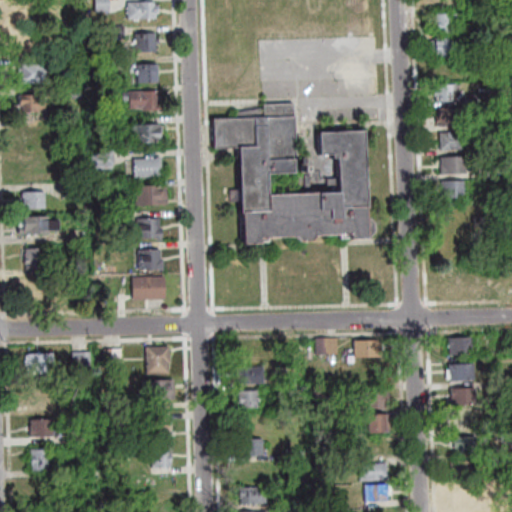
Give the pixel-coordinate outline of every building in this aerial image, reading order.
[(81,0),(81,10),(67,10),(67,0),(81,0)] [(97,13),(97,0),(111,0),(112,12),(97,13)] [(157,6),(161,6),(161,15),(157,15),(157,20),(130,20),(130,3),(157,2),(157,6)] [(20,26),(20,22),(14,22),(14,9),(19,9),(19,7),(45,6),(45,25),(20,26)] [(436,34),(435,25),(430,25),(430,18),(435,18),(435,15),(460,15),(460,24),(454,24),(454,34),(436,34)] [(83,39),(68,39),(68,27),(83,26),(83,39)] [(111,37),(111,26),(127,26),(127,37),(111,37)] [(158,53),(138,54),(138,50),(133,50),(133,45),(138,45),(138,34),(157,33),(158,40),(160,40),(161,45),(158,45),(158,53)] [(20,58),(20,46),(16,46),(16,36),(38,35),(38,57),(20,58)] [(462,39),(463,58),(437,59),(437,56),(431,56),(431,47),(437,47),(436,39),(462,39)] [(161,84),(140,84),(139,65),(160,64),(161,84)] [(50,66),(51,86),(22,87),(22,67),(50,66)] [(437,92),(437,85),(458,85),(459,92),(453,92),(453,104),(437,104),(437,98),(435,98),(435,92),(437,92)] [(71,89),(84,89),(84,103),(71,103),(71,89)] [(131,110),(131,93),(161,92),(162,112),(144,112),(144,109),(131,110)] [(482,106),(467,106),(467,96),(481,95),(482,106)] [(47,113),(21,114),(21,97),(46,96),(47,113)] [(238,112),(265,107),(265,104),(294,102),(296,159),(293,159),(293,174),(267,175),(267,196),(339,194),(338,159),(333,159),(332,155),(320,156),(320,134),(364,132),(367,215),(365,215),(366,242),(351,243),(350,236),(314,238),(314,240),(309,243),(300,244),(296,240),(296,238),(259,240),(259,245),(244,245),(243,213),(242,213),(239,147),(215,148),(214,119),(238,119),(238,112)] [(465,108),(466,128),(440,129),(440,127),(437,127),(437,118),(440,118),(440,109),(465,108)] [(134,125),(162,125),(163,141),(152,141),(152,145),(135,146),(134,125)] [(441,134),(470,133),(470,151),(442,151),(442,150),(440,150),(440,143),(441,143),(441,134)] [(115,167),(115,170),(95,170),(94,158),(99,158),(99,153),(116,152),(116,167),(115,167)] [(467,157),(467,176),(442,177),(442,166),(443,166),(443,157),(467,157)] [(164,177),(164,180),(159,180),(159,179),(137,179),(136,161),(160,160),(160,158),(163,158),(163,166),(165,166),(165,177),(164,177)] [(506,177),(489,177),(489,167),(506,167),(506,177)] [(465,181),(466,200),(444,200),(444,194),(440,194),(439,183),(443,183),(443,182),(465,181)] [(65,199),(65,185),(79,184),(80,199),(65,199)] [(168,187),(169,207),(138,208),(137,188),(168,187)] [(47,193),(47,210),(25,211),(25,193),(47,193)] [(131,213),(131,224),(114,225),(114,214),(131,213)] [(50,223),(60,223),(61,233),(50,233),(50,236),(21,237),(20,229),(25,229),(24,219),(50,218),(50,223)] [(162,229),(164,229),(164,242),(159,242),(159,241),(140,241),(140,219),(162,219),(162,229)] [(46,271),(28,272),(27,258),(25,258),(24,250),(45,249),(46,271)] [(163,261),(165,260),(166,272),(160,272),(160,271),(140,272),(139,252),(163,251),(163,261)] [(135,302),(134,279),(167,278),(168,301),(135,302)] [(28,281),(47,280),(47,303),(29,303),(28,281)] [(450,339),(475,338),(475,355),(450,356),(450,339)] [(339,339),(339,356),(317,356),(317,339),(339,339)] [(356,360),(356,342),(379,342),(379,346),(382,346),(383,359),(356,360)] [(148,376),(148,349),(171,349),(171,376),(148,376)] [(124,350),(124,367),(107,367),(107,350),(124,350)] [(55,354),(55,374),(31,374),(31,368),(28,368),(28,357),(31,357),(31,354),(55,354)] [(74,354),(93,354),(93,369),(74,369),(74,354)] [(476,382),(452,383),(451,380),(448,381),(447,365),(475,364),(476,382)] [(265,386),(238,386),(238,381),(234,381),(234,376),(238,375),(238,368),(265,368),(265,386)] [(144,382),(176,382),(176,402),(144,402),(144,382)] [(499,383),(511,383),(511,394),(500,394),(499,383)] [(452,389),(477,388),(478,408),(453,409),(452,389)] [(260,391),(260,410),(239,410),(239,391),(260,391)] [(389,392),(390,408),(385,408),(386,411),(360,411),(360,392),(389,392)] [(122,413),(108,413),(108,399),(122,399),(122,413)] [(454,432),(449,432),(449,421),(453,421),(453,415),(478,414),(479,431),(454,432)] [(123,415),(123,435),(108,435),(108,415),(123,415)] [(390,415),(391,433),(386,435),(386,436),(368,437),(367,416),(390,415)] [(55,420),(55,439),(32,439),(32,428),(34,428),(34,420),(55,420)] [(171,421),(171,440),(146,440),(146,421),(171,421)] [(511,431),(511,443),(502,443),(501,432),(511,431)] [(69,433),(86,433),(86,447),(69,447),(69,433)] [(478,437),(479,456),(458,457),(458,451),(455,451),(454,438),(478,437)] [(243,458),(243,441),(264,440),(265,457),(243,458)] [(172,447),(172,454),(173,454),(173,470),(154,471),(153,448),(172,447)] [(289,460),(289,450),(304,450),(304,460),(289,460)] [(52,452),(52,473),(34,473),(34,467),(33,467),(32,453),(52,452)] [(452,481),(452,462),(481,462),(481,480),(452,481)] [(361,483),(361,465),(387,464),(388,482),(361,483)] [(366,503),(366,486),(389,486),(389,503),(366,503)] [(471,498),(471,488),(451,488),(451,498),(471,498)] [(241,489),(269,489),(270,506),(242,507),(242,499),(241,499),(241,489)]
